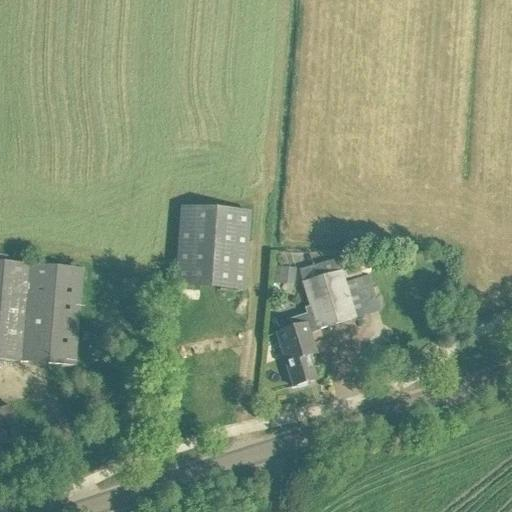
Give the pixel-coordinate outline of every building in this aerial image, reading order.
[(173,290),(243,294),(249,215),(178,210),(173,290)] [(286,322),(289,331),(277,335),(284,358),(283,358),(292,389),(316,381),(310,362),(311,360),(311,358),(315,357),(309,337),(317,334),(316,332),(355,320),(336,261),(311,268),(309,264),(296,268),(302,285),(300,286),(308,310),(302,312),(304,317),(286,322)] [(0,265),(0,361),(73,368),(82,272),(0,265)] [(295,271),(279,269),(277,280),(294,282),(295,271)] [(0,447),(20,442),(16,428),(10,408),(0,410),(0,463),(2,463),(0,457),(0,447)]
